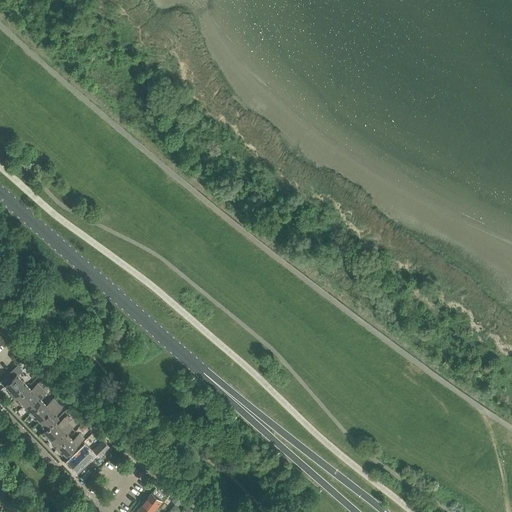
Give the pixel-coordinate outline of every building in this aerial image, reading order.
[(28,386),(17,375),(22,371),(16,365),(6,375),(10,380),(3,386),(15,398),(28,386)] [(42,379),(38,384),(42,388),(46,383),(42,379)] [(42,388),(38,384),(31,390),(28,386),(15,398),(23,406),(42,388)] [(30,414),(43,402),(40,398),(46,393),(42,388),(23,406),(30,414)] [(38,422),(56,403),(60,399),(56,395),(52,399),(53,399),(46,405),(43,402),(30,414),(38,422)] [(45,430),(54,421),(58,418),(54,413),(61,408),(56,403),(38,422),(45,430)] [(49,441),(68,422),(64,418),(58,425),(54,421),(45,430),(42,433),(49,441)] [(56,449),(69,436),(66,433),(73,427),(68,422),(49,441),(56,449)] [(64,457),(83,438),(79,433),(72,439),(69,436),(56,449),(64,457)] [(98,457),(109,446),(103,441),(93,451),(98,457)] [(76,470),(93,454),(82,443),(79,447),(81,449),(68,462),(76,470)] [(169,491),(156,481),(153,484),(156,487),(166,495),(169,491)] [(156,487),(152,492),(163,500),(166,495),(156,487)] [(153,511),(155,511),(163,500),(152,492),(136,511),(153,511)]
